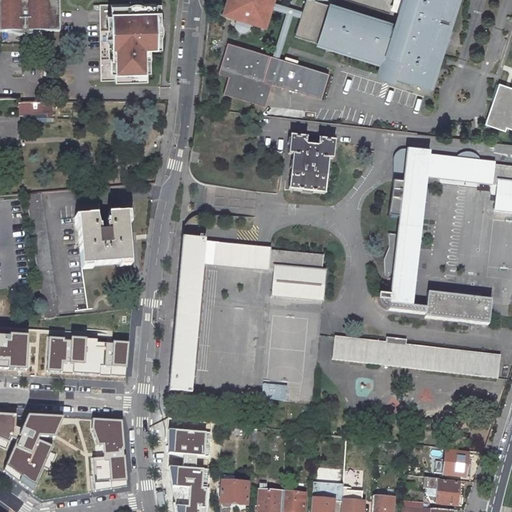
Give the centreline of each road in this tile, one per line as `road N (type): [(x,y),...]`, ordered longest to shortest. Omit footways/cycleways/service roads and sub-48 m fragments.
road 1 (residential): [(193,0),(142,403)]
road 2 (residential): [(0,394),(142,403)]
